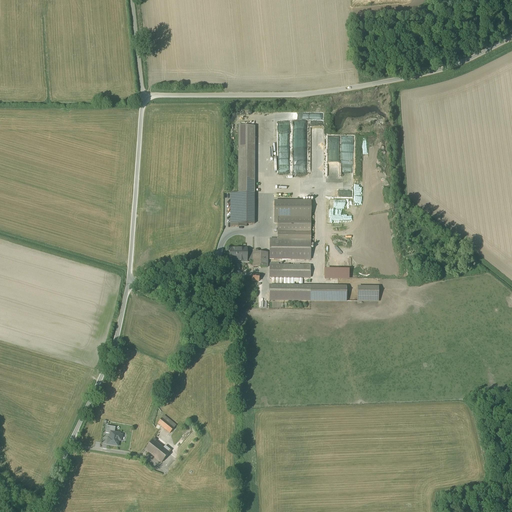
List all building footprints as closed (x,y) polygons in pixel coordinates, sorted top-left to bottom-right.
[(295,124),(296,128),(300,128),(300,132),(306,131),(306,134),(307,134),(306,127),(307,127),(306,123),(295,124)] [(256,127),(235,127),(236,194),(228,194),(229,228),(244,228),(244,225),(257,225),(256,127)] [(308,169),(308,158),(303,158),(303,161),(299,161),(299,164),(296,164),(296,169),(308,169)] [(341,175),(341,165),(330,165),(330,175),(341,175)] [(277,239),(270,239),(270,260),(310,261),(311,201),(274,201),(274,223),(277,223),(277,239)] [(245,249),(225,249),(225,264),(245,264),(245,249)] [(267,254),(253,254),(252,268),(267,268),(267,254)] [(307,267),(268,266),(268,280),(308,280),(307,267)] [(349,271),(325,270),(325,279),(349,279),(349,271)] [(269,287),(269,303),(346,303),(346,287),(269,287)] [(378,287),(357,287),(357,301),(378,302),(378,287)] [(162,420),(156,426),(168,435),(173,429),(162,420)] [(141,434),(133,445),(160,465),(169,454),(141,434)]
